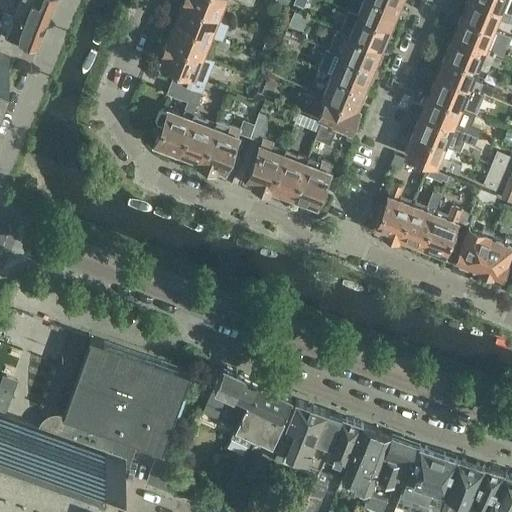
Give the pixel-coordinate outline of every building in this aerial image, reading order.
[(0,0),(0,29),(34,43),(51,0),(0,0)] [(182,0),(181,0),(174,20),(209,34),(220,38),(228,18),(217,14),(182,0)] [(222,0),(182,0),(217,14),(222,0)] [(385,0),(361,0),(356,12),(389,26),(397,5),(385,0)] [(511,13),(479,0),(468,0),(462,15),(491,28),(496,17),(506,22),(507,19),(511,21),(511,13)] [(479,0),(511,13),(511,4),(503,1),(503,0),(479,0)] [(310,17),(293,9),(288,23),(304,29),(310,17)] [(356,12),(348,32),(380,46),(389,26),(356,12)] [(462,15),(454,35),(494,51),(501,54),(509,35),(491,28),(462,15)] [(174,20),(166,39),(201,53),(209,34),(174,20)] [(348,32),(340,52),(372,66),(380,46),(348,32)] [(276,36),(267,33),(260,54),(268,58),(276,36)] [(454,35),(446,54),(476,67),(485,70),(494,51),(454,35)] [(215,45),(226,49),(229,42),(218,38),(215,45)] [(201,53),(166,39),(161,51),(163,52),(160,61),(179,69),(177,72),(173,71),(170,78),(202,91),(214,58),(201,53)] [(340,52),(331,73),(363,87),(372,66),(340,52)] [(446,54),(438,73),(478,90),(481,81),(471,77),(476,67),(446,54)] [(287,65),(273,60),(269,70),(283,75),(287,65)] [(267,67),(258,64),(254,75),(262,78),(267,67)] [(322,93),(326,95),(355,107),(363,87),(331,73),(322,93)] [(438,73),(430,93),(459,105),(464,94),(474,98),(478,90),(438,73)] [(277,81),(267,77),(261,92),(271,96),(277,81)] [(201,93),(202,91),(170,78),(165,91),(188,100),(184,107),(183,107),(181,112),(167,107),(166,109),(162,108),(158,110),(155,117),(156,122),(161,123),(153,143),(163,147),(164,145),(177,150),(193,111),(194,111),(197,102),(196,102),(200,93),(201,93)] [(430,93),(422,112),(462,129),(465,120),(455,116),(459,105),(430,93)] [(326,95),(317,116),(349,129),(357,108),(355,107),(326,95)] [(193,111),(177,150),(185,153),(184,156),(198,161),(215,119),(202,114),(194,111),(193,111)] [(422,112),(414,131),(444,143),(448,133),(458,137),(462,129),(422,112)] [(267,127),(267,119),(258,115),(255,123),(253,122),(248,135),(260,140),(253,159),(250,158),(247,166),(250,167),(246,176),(253,179),(252,182),(268,188),(282,153),(269,147),(271,140),(263,137),(267,127)] [(215,119),(198,161),(214,167),(215,165),(223,167),(227,157),(229,158),(231,151),(230,150),(237,131),(248,135),(253,122),(243,118),(239,128),(228,123),(215,119)] [(511,141),(511,127),(508,125),(503,138),(511,141)] [(414,131),(406,150),(406,151),(446,168),(458,172),(462,163),(440,154),(444,143),(414,131)] [(496,148),(490,162),(503,168),(510,153),(496,148)] [(282,153),(268,188),(283,194),(284,191),(291,194),(304,161),(306,156),(297,152),(295,158),(282,153)] [(304,161),(291,194),(315,203),(319,193),(321,193),(324,186),(322,185),(330,162),(320,158),(318,166),(304,161)] [(490,162),(482,183),(495,188),(503,168),(490,162)] [(511,177),(508,176),(505,187),(501,196),(511,200),(511,177)] [(382,233),(396,238),(411,202),(397,196),(401,185),(392,182),(383,203),(381,202),(375,215),(378,216),(374,226),(383,230),(382,233)] [(496,192),(479,186),(475,195),(489,200),(494,199),(496,192)] [(411,202),(396,238),(409,243),(412,241),(419,244),(432,210),(440,190),(434,187),(426,208),(411,202)] [(501,211),(511,214),(511,204),(505,202),(501,211)] [(432,210),(419,244),(420,245),(421,248),(442,256),(447,243),(449,244),(454,230),(452,229),(460,208),(451,205),(447,216),(432,210)] [(477,269),(491,235),(493,231),(482,227),(480,231),(468,227),(455,260),(477,269)] [(491,235),(477,269),(500,278),(509,254),(511,255),(511,238),(504,235),(502,240),(491,235)] [(90,335),(55,430),(130,458),(137,440),(163,449),(191,372),(90,335)] [(259,381),(224,364),(214,384),(204,398),(194,420),(195,421),(190,431),(201,436),(206,426),(211,413),(221,418),(222,417),(237,425),(248,399),(250,400),(259,381)] [(291,396),(259,381),(250,400),(248,399),(237,425),(232,436),(247,444),(250,440),(256,443),(259,436),(272,442),(285,415),(283,414),(291,396)] [(296,397),(296,398),(286,423),(295,426),(290,440),(281,436),(273,455),(318,473),(325,455),(322,454),(327,440),(330,442),(341,414),(296,397)] [(110,511),(130,458),(55,430),(0,409),(0,480),(83,511),(82,511),(110,511)] [(363,423),(341,414),(330,442),(327,440),(322,454),(325,455),(318,473),(309,497),(318,501),(329,474),(340,479),(363,423)] [(391,433),(363,423),(340,479),(342,479),(342,481),(353,485),(354,483),(370,489),(371,489),(391,433)] [(391,432),(391,433),(371,489),(370,489),(363,504),(381,511),(389,490),(400,493),(418,441),(391,432)] [(458,454),(418,441),(400,493),(426,501),(431,490),(442,494),(444,490),(458,454)] [(157,452),(146,481),(161,487),(172,457),(157,452)] [(464,511),(486,463),(458,454),(444,490),(448,492),(441,511),(464,511)] [(486,463),(464,511),(474,511),(480,502),(485,505),(494,488),(505,469),(486,463)] [(474,511),(511,511),(511,471),(505,469),(494,488),(485,505),(480,502),(474,511)]
